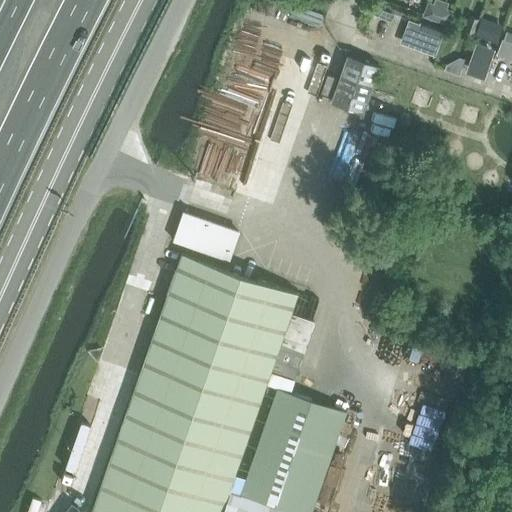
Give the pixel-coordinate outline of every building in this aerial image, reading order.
[(435,0),(434,4),(428,2),(423,15),(446,24),(451,10),(446,8),(448,3),(440,0),(435,0)] [(469,16),(464,30),(474,33),(479,20),(469,16)] [(511,58),(511,41),(503,39),(502,38),(496,53),(511,58)] [(348,54),(331,102),(362,112),(379,65),(348,54)] [(183,212),(173,240),(229,259),(239,232),(183,212)] [(182,252),(91,511),(310,511),(346,410),(277,386),(245,477),(235,474),(271,371),(295,379),(315,321),(291,313),(298,292),(182,252)]
